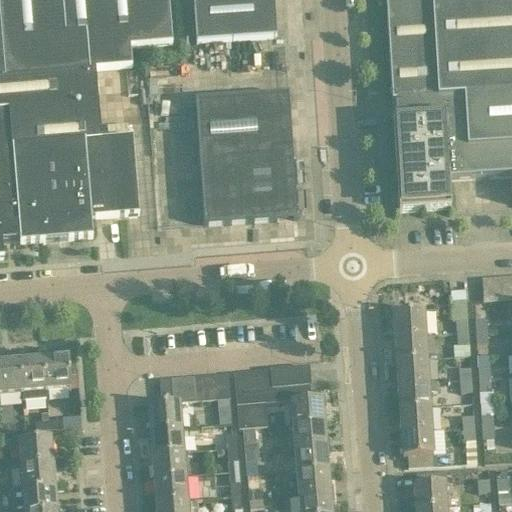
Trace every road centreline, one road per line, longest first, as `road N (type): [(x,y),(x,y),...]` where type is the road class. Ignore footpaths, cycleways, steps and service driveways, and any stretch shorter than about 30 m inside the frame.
road 1 (tertiary): [(352,271),(332,0)]
road 2 (residential): [(103,289),(352,271)]
road 3 (tertiary): [(373,511),(352,271)]
road 4 (residential): [(110,370),(316,352)]
road 5 (residential): [(352,271),(511,260)]
road 6 (residential): [(122,511),(110,370)]
